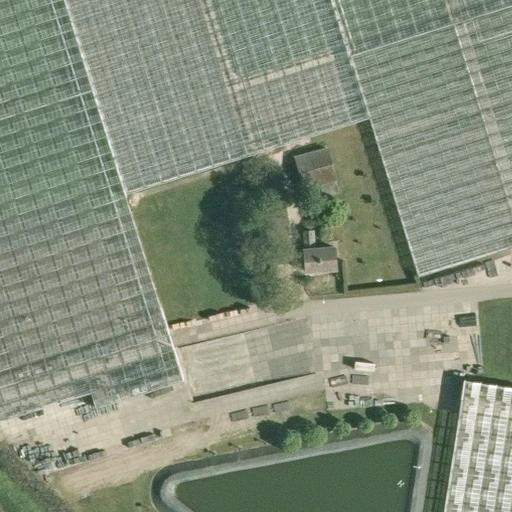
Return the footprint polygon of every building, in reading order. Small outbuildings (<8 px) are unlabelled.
[(511,0),(0,0),(0,421),(92,393),(97,408),(184,381),(126,194),(369,118),(419,277),(511,248),(511,0)] [(338,181),(328,147),(294,156),(304,190),(324,185),(327,196),(339,192),(336,182),(338,181)] [(261,171),(269,201),(283,197),(275,167),(261,171)] [(307,272),(337,270),(335,247),(315,249),(314,231),(305,232),(306,250),(305,250),(307,272)] [(511,511),(511,387),(465,380),(444,511),(511,511)]
